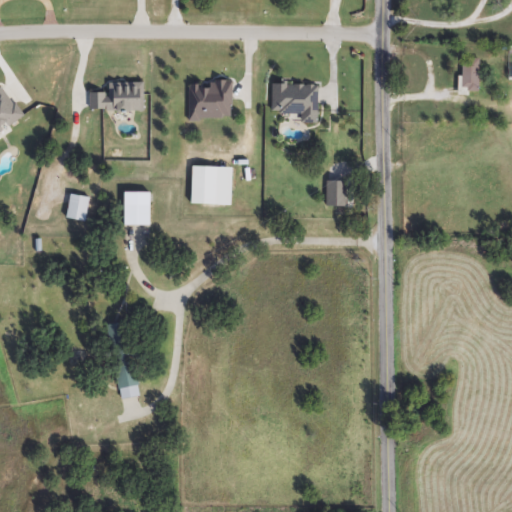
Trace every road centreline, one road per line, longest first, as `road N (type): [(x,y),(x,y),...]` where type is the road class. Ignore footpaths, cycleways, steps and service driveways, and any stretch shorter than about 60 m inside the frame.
road 1 (tertiary): [(390,511),(383,0)]
road 2 (residential): [(0,34),(382,35)]
